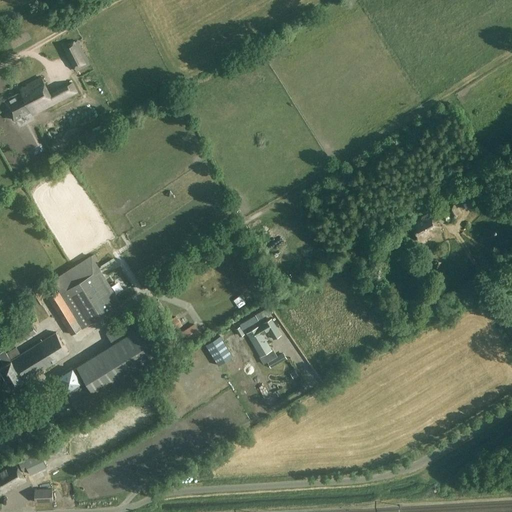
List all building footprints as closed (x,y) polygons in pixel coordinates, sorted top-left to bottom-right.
[(64,47),(76,71),(88,65),(76,41),(64,47)] [(33,114),(55,103),(41,78),(20,89),(21,92),(4,101),(14,120),(31,111),(33,114)] [(439,208),(444,217),(450,214),(451,216),(461,211),(455,200),(439,208)] [(432,237),(442,231),(430,213),(421,218),(423,222),(412,229),(419,241),(431,235),(432,237)] [(52,280),(58,290),(48,296),(71,334),(121,303),(100,269),(91,255),(52,280)] [(41,296),(47,291),(42,286),(36,291),(41,296)] [(156,301),(145,307),(150,316),(161,310),(156,301)] [(270,306),(255,314),(258,320),(267,315),(273,312),(270,306)] [(141,312),(106,333),(113,343),(77,366),(79,370),(76,372),(66,372),(62,381),(82,414),(171,358),(141,312)] [(176,316),(167,322),(173,331),(183,325),(176,316)] [(271,350),(262,335),(269,332),(274,339),(281,335),(272,318),(257,327),(248,333),(261,356),(271,350)] [(192,340),(204,331),(197,322),(185,330),(192,340)] [(10,349),(37,333),(31,324),(5,340),(10,349)] [(13,388),(69,353),(56,332),(21,354),(16,347),(6,353),(4,350),(0,352),(0,357),(4,364),(0,367),(13,388)] [(267,362),(271,368),(287,358),(284,353),(267,362)] [(68,452),(60,437),(41,446),(49,461),(68,452)] [(30,475),(46,467),(36,446),(16,457),(22,467),(26,465),(30,475)] [(15,486),(25,480),(16,464),(0,473),(1,475),(0,475),(0,492),(14,484),(15,486)] [(35,502),(53,501),(52,489),(35,490),(35,502)]
